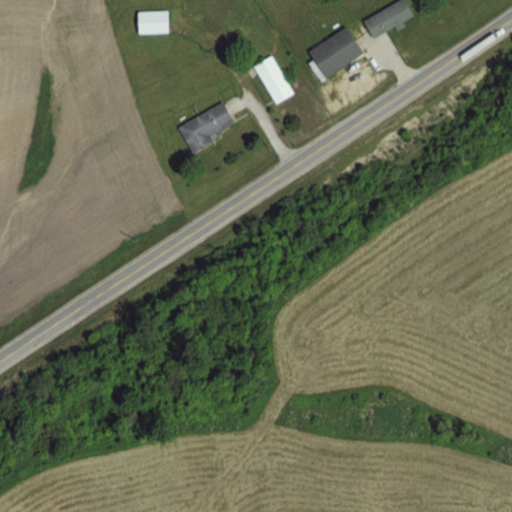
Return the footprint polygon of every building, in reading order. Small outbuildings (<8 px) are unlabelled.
[(386,0),(356,17),(367,35),(390,22),(392,27),(400,22),(398,19),(410,12),(403,0),(386,0)] [(131,7),(133,32),(163,30),(162,8),(131,7)] [(302,49),(307,57),(302,61),(314,79),(358,49),(339,23),(302,49)] [(248,64),(271,101),(289,90),(266,52),(248,64)] [(217,98),(229,117),(203,133),(206,138),(189,149),(174,125),(217,98)]
